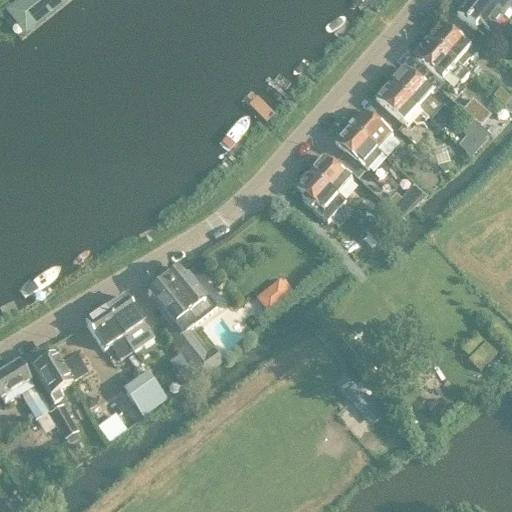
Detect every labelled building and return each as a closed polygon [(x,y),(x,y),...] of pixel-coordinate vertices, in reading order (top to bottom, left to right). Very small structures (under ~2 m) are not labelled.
[(454,16),(477,34),(480,30),(491,38),(502,24),(511,31),(511,8),(510,11),(495,0),(488,0),(488,1),(486,0),(472,0),(470,3),(466,0),(454,16)] [(478,58),(444,28),(429,45),(469,80),(470,79),(464,73),(471,65),(472,66),(478,58)] [(469,80),(429,45),(415,60),(443,85),(449,78),(461,89),(469,80)] [(405,71),(390,87),(418,112),(432,96),(405,71)] [(422,115),(418,112),(390,87),(376,103),(408,131),(422,115)] [(511,99),(503,92),(497,99),(507,109),(511,103),(511,99)] [(477,125),(482,129),(492,118),(473,102),(462,114),(476,126),(477,125)] [(364,115),(350,131),(378,156),(392,140),(364,115)] [(459,138),(476,153),(489,139),(472,123),(459,138)] [(364,171),(378,156),(350,131),(336,147),(364,171)] [(451,155),(435,160),(439,170),(445,175),(448,173),(446,166),(453,163),(451,155)] [(325,160),(311,176),(339,200),(353,184),(325,160)] [(344,205),(339,200),(311,176),(297,192),(306,200),(303,204),(327,225),(344,205)] [(397,201),(389,209),(403,221),(425,201),(416,192),(402,206),(397,201)] [(178,272),(163,283),(189,316),(187,318),(195,328),(211,315),(204,307),(205,306),(178,272)] [(189,316),(163,283),(146,296),(171,328),(163,334),(180,356),(195,377),(198,381),(220,364),(212,355),(204,361),(185,336),(195,328),(187,318),(189,316)] [(279,284),(256,301),(269,317),(291,300),(290,298),(294,295),(284,283),(280,286),(279,284)] [(142,328),(123,300),(105,312),(124,340),(128,346),(132,351),(139,347),(135,341),(131,335),(142,328)] [(124,340),(105,312),(85,325),(104,353),(109,350),(119,365),(131,357),(122,341),(124,340)] [(477,340),(464,354),(469,360),(483,346),(477,340)] [(486,349),(470,366),(481,376),(497,359),(486,349)] [(180,357),(169,366),(186,388),(197,380),(180,357)] [(32,371),(53,407),(61,402),(57,395),(70,387),(53,358),(32,371)] [(27,387),(30,385),(17,365),(0,375),(0,401),(4,408),(30,392),(27,387)] [(146,380),(124,397),(143,422),(164,406),(146,380)] [(345,397),(373,429),(384,419),(356,388),(345,397)] [(38,402),(27,409),(35,423),(47,415),(38,402)] [(64,406),(51,414),(67,441),(80,433),(64,406)] [(110,442),(127,431),(117,416),(100,427),(110,442)]
